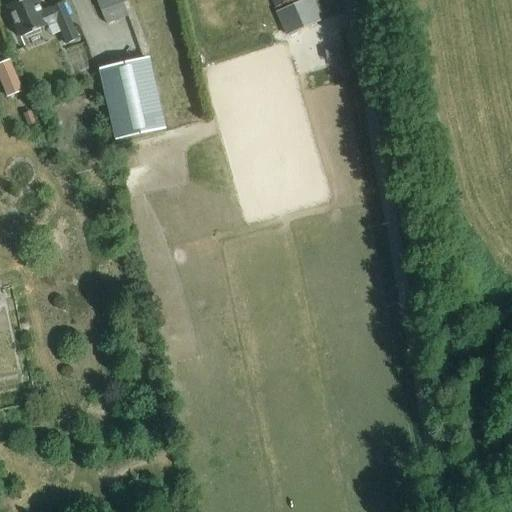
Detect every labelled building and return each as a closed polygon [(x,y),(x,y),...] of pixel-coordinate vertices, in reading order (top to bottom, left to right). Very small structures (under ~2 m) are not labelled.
[(57,33),(59,32),(65,45),(77,39),(62,7),(41,17),(33,0),(24,0),(5,9),(20,40),(53,25),(57,33)] [(271,0),(276,9),(280,7),(289,28),(308,19),(299,0),(271,0)] [(129,16),(125,4),(102,12),(106,24),(129,16)] [(9,60),(0,63),(0,81),(7,98),(22,91),(9,60)] [(148,63),(101,74),(118,145),(165,134),(148,63)] [(34,110),(22,114),(27,127),(39,123),(34,110)]
